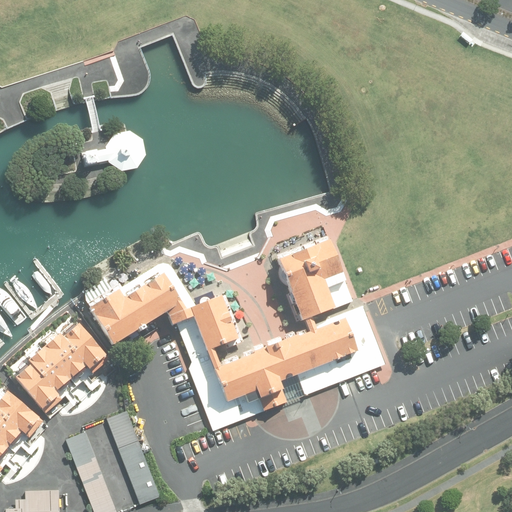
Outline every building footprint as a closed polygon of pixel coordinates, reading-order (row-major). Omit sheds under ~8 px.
[(104,149),(106,161),(106,163),(120,172),(125,171),(135,169),(144,156),(141,140),(127,131),(112,134),(103,147),(104,149)] [(96,157),(97,163),(106,161),(104,149),(94,151),(96,157)] [(97,163),(96,157),(94,151),(88,152),(81,154),(83,161),(84,168),(91,166),(97,165),(97,163)] [(304,326),(306,331),(273,343),(218,364),(215,356),(211,348),(236,338),(218,294),(184,308),(161,272),(121,296),(115,285),(84,304),(92,316),(111,344),(164,310),(170,324),(191,315),(208,359),(225,401),(243,393),(246,402),(258,397),(263,411),(295,398),(303,395),(296,374),(355,350),(342,316),(313,328),(311,323),(309,317),(351,301),(328,238),(276,259),(304,326)] [(92,377),(93,378),(109,363),(81,330),(65,344),(61,340),(29,367),(32,372),(17,384),(44,417),(45,416),(47,418),(63,404),(61,401),(76,388),(77,390),(92,377)] [(0,407),(0,477),(4,473),(0,468),(0,467),(24,440),(27,442),(28,441),(30,443),(44,426),(9,398),(0,407)] [(126,411),(106,419),(139,504),(159,497),(126,411)] [(115,511),(85,432),(65,440),(92,511),(115,511)] [(20,502),(20,510),(6,511),(59,511),(59,492),(25,493),(26,502),(20,502)]
